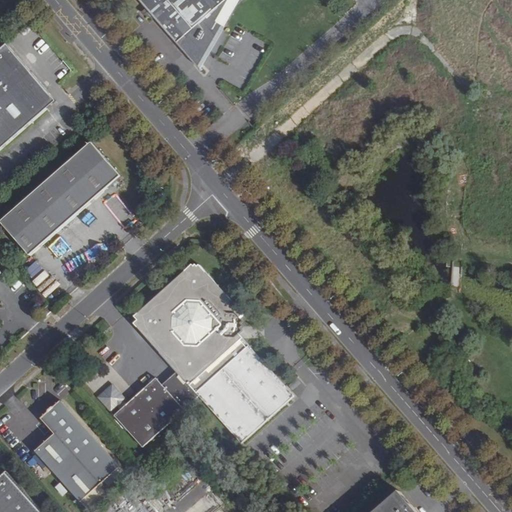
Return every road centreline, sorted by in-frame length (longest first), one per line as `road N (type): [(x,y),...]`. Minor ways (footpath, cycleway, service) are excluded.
road 1 (unclassified): [(219,188),(500,511)]
road 2 (unclassified): [(219,188),(0,385)]
road 3 (unclassified): [(56,0),(219,188)]
